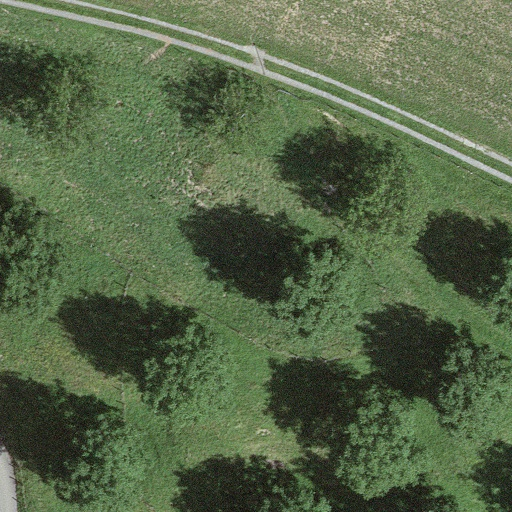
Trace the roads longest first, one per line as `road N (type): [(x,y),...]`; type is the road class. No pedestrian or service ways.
road 1 (track): [(38,0),(209,45),(511,171)]
road 2 (track): [(511,349),(427,281),(252,64)]
